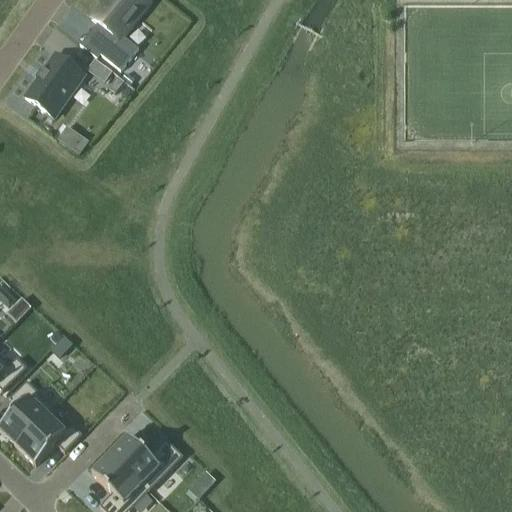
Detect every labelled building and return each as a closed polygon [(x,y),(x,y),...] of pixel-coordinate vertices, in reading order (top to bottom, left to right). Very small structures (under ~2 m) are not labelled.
[(108,0),(91,22),(98,27),(111,38),(97,56),(100,58),(121,75),(139,52),(123,40),(151,5),(144,0),(108,0)] [(168,53),(190,27),(171,11),(149,38),(168,53)] [(25,101),(54,122),(84,79),(55,58),(25,101)] [(88,74),(104,85),(111,75),(95,64),(88,74)] [(57,143),(80,159),(89,145),(67,130),(57,143)] [(6,317),(17,327),(32,311),(22,301),(6,317)] [(50,354),(59,363),(73,348),(64,340),(50,354)] [(4,377),(0,381),(0,394),(2,397),(20,379),(10,369),(3,376),(4,377)] [(27,386),(9,403),(18,412),(29,401),(30,402),(37,395),(27,386)] [(18,412),(0,430),(0,434),(17,451),(48,419),(30,402),(29,401),(18,412)] [(48,419),(17,451),(36,469),(56,449),(66,438),(65,436),(48,419)] [(66,438),(56,449),(65,457),(82,439),(72,430),(65,436),(66,438)] [(128,440),(110,458),(142,489),(159,472),(160,470),(149,460),(128,440)] [(158,451),(149,460),(160,470),(159,472),(166,478),(176,468),(158,451)] [(110,458),(92,477),(113,497),(124,508),(125,507),(142,489),(110,458)] [(200,482),(210,491),(216,485),(206,475),(200,482)] [(113,497),(104,506),(109,511),(129,511),(125,507),(124,508),(113,497)]
